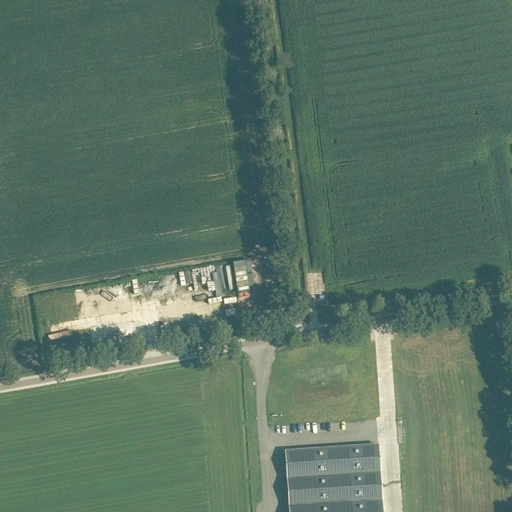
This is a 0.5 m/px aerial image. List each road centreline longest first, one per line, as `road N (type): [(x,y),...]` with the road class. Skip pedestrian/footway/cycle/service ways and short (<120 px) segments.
road 1 (unclassified): [(0,386),(511,297)]
road 2 (track): [(276,0),(321,329)]
